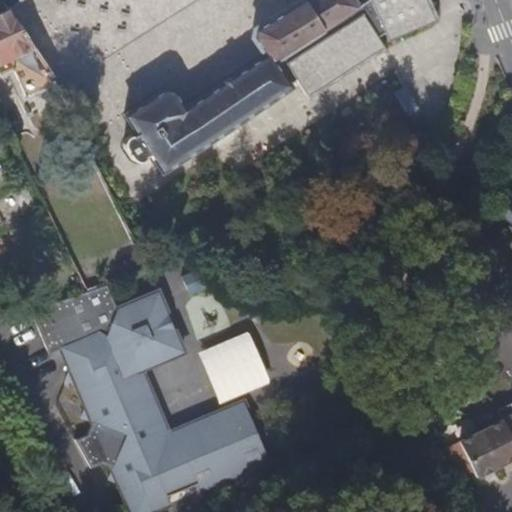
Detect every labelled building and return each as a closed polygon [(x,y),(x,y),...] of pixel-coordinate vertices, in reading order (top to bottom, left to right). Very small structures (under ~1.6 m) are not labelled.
[(262,56),(183,108),(172,91),(162,89),(123,115),(139,139),(135,142),(134,141),(134,140),(133,140),(133,139),(132,139),(131,139),(130,139),(129,139),(128,139),(127,139),(126,140),(125,140),(125,141),(124,141),(124,142),(123,142),(123,143),(123,144),(123,145),(123,146),(123,147),(123,148),(124,148),(124,149),(131,159),(131,160),(132,161),(132,162),(133,162),(133,163),(134,163),(135,163),(136,164),(137,164),(138,164),(139,164),(139,163),(140,163),(141,163),(141,162),(142,162),(142,161),(143,161),(143,160),(143,159),(143,158),(143,157),(143,156),(143,155),(143,154),(142,153),(146,150),(161,172),(289,86),(286,81),(293,76),(307,96),(382,47),(376,37),(383,32),(386,40),(436,20),(427,0),(367,0),(357,7),(352,0),(298,0),(252,29),(250,38),(262,56)] [(53,81),(54,79),(7,10),(0,13),(0,76),(13,70),(25,97),(51,86),(52,89),(55,87),(53,81)] [(404,87),(394,94),(407,116),(418,110),(404,87)] [(511,205),(502,213),(510,225),(511,223),(511,205)] [(75,384),(91,391),(85,406),(80,417),(91,422),(86,435),(76,439),(89,468),(100,464),(112,469),(107,479),(117,483),(123,497),(129,511),(149,511),(151,511),(169,504),(166,496),(194,485),(197,492),(267,462),(242,402),(167,434),(140,369),(182,352),(156,292),(116,309),(106,285),(29,311),(47,354),(60,348),(69,369),(64,380),(75,384)] [(217,404),(268,383),(247,332),(196,354),(217,404)] [(85,406),(91,391),(75,384),(85,406)] [(511,402),(509,404),(511,409),(511,412),(501,419),(506,428),(511,440),(511,402)] [(511,412),(511,409),(509,404),(497,410),(501,419),(511,412)] [(511,460),(511,440),(506,428),(501,419),(457,441),(476,479),(490,472),(488,467),(496,463),(504,459),(507,464),(511,460)] [(499,468),(507,464),(504,459),(496,463),(499,468)] [(490,472),(499,468),(496,463),(488,467),(490,472)]
